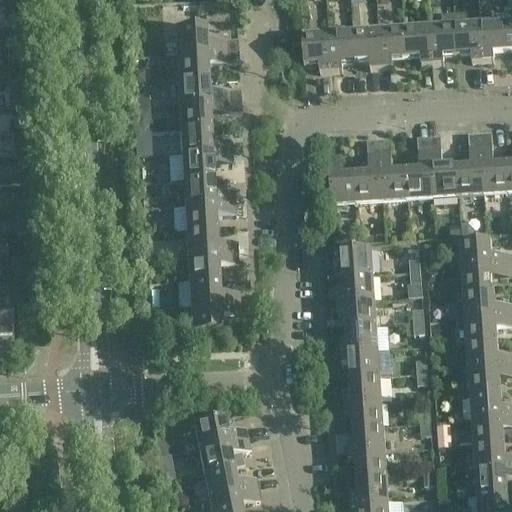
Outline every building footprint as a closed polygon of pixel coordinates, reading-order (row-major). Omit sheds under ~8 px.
[(466,16),(453,17),(456,60),(470,60),(470,67),(482,66),(479,28),(467,29),(466,16)] [(441,31),(429,31),(432,69),(443,69),(443,61),(456,60),(453,17),(441,18),(441,31)] [(492,27),(479,28),(482,66),(494,65),(493,58),(507,57),(505,26),(504,18),(491,19),(492,27)] [(175,33),(176,59),(238,55),(237,44),(207,45),(206,31),(175,33)] [(429,31),(404,33),(406,64),(420,63),(420,70),(432,69),(429,31)] [(404,33),(379,35),(381,73),(392,72),(392,65),(406,64),(404,33)] [(379,35),(353,36),(355,67),(369,67),(369,74),(381,73),(379,35)] [(353,36),(328,38),(331,76),(342,76),(342,68),(355,67),(353,36)] [(328,38),(302,40),(304,71),(319,70),(319,77),(331,76),(328,38)] [(238,55),(176,59),(178,84),(209,82),(208,68),(239,67),(238,55)] [(209,82),(178,84),(179,109),(241,106),(240,94),(209,96),(209,82)] [(241,106),(179,109),(180,134),(211,133),(211,119),(241,117),(241,106)] [(145,113),(136,114),(137,126),(146,125),(145,113)] [(211,133),(180,134),(182,160),(232,157),(231,145),(212,146),(211,133)] [(492,137),(480,138),(485,199),(510,198),(508,167),(494,168),(492,137)] [(471,170),(457,171),(459,201),(485,199),(480,138),(469,139),(471,170)] [(27,140),(13,141),(14,160),(28,159),(27,140)] [(441,141),(430,142),(434,203),(459,201),(457,171),(443,172),(441,141)] [(420,173),(407,174),(409,205),(434,203),(430,142),(418,142),(420,173)] [(391,144),(379,145),(383,206),(409,205),(407,174),(393,175),(391,144)] [(148,145),(138,146),(139,160),(149,159),(148,145)] [(370,177),(356,178),(358,208),(383,206),(379,145),(367,145),(370,177)] [(232,157),(182,160),(183,185),(214,183),(213,169),(232,168),(232,157)] [(332,210),(358,208),(356,178),(342,179),(341,159),(328,160),(332,210)] [(214,183),(183,185),(184,210),(235,208),(234,196),(214,197),(214,183)] [(235,208),(184,210),(186,236),(217,234),(216,220),(235,219),(235,208)] [(217,234),(186,236),(187,261),(238,258),(237,246),(217,248),(217,234)] [(491,245),(460,247),(462,273),(511,269),(511,258),(492,259),(491,245)] [(370,253),(332,256),(333,268),(340,268),(341,281),(372,279),(370,253)] [(238,258),(187,261),(188,286),(220,285),(219,271),(238,270),(238,258)] [(421,288),(420,264),(409,264),(411,289),(421,288)] [(511,269),(462,273),(464,298),(495,296),(494,283),(511,281),(511,269)] [(372,279),(341,281),(342,295),(335,295),(336,307),(374,304),(372,279)] [(220,285),(188,286),(190,311),(240,309),(240,297),(220,298),(220,285)] [(495,296),(464,298),(465,324),(511,320),(511,308),(496,309),(495,296)] [(374,304),(336,307),(337,318),(344,318),(344,332),(376,330),(374,304)] [(240,309),(190,311),(191,338),(222,336),(221,321),(241,320),(240,309)] [(0,313),(0,348),(13,348),(11,313),(0,313)] [(413,327),(424,326),(423,314),(413,315),(413,327)] [(511,320),(465,324),(467,349),(498,347),(497,333),(511,331),(511,320)] [(415,352),(425,352),(425,339),(424,326),(413,327),(415,352)] [(376,330),(344,332),(345,345),(338,345),(339,357),(377,355),(376,330)] [(498,347),(467,349),(469,374),(511,371),(511,359),(498,360),(498,347)] [(377,355),(339,357),(340,369),(347,368),(348,382),(379,380),(377,355)] [(427,365),(426,365),(416,366),(418,390),(429,389),(427,365)] [(511,371),(469,374),(471,400),(501,398),(500,383),(511,382),(511,371)] [(379,380),(348,382),(349,396),(342,397),(343,408),(381,405),(379,380)] [(501,398),(471,400),(472,425),(511,422),(511,410),(502,411),(501,398)] [(381,405),(343,408),(343,419),(351,419),(352,433),(383,431),(381,405)] [(430,416),(419,416),(420,428),(431,427),(430,416)] [(224,422),(193,428),(198,454),(248,444),(246,432),(226,436),(224,422)] [(511,422),(472,425),(474,450),(505,448),(504,435),(511,434),(511,422)] [(431,427),(420,428),(421,441),(432,440),(431,427)] [(383,431),(352,433),(352,446),(346,447),(346,458),(384,456),(383,431)] [(248,444),(198,454),(203,478),(234,472),(231,459),(250,455),(248,444)] [(505,448),(474,450),(476,476),(511,473),(511,460),(506,461),(505,448)] [(384,456),(346,458),(347,470),(354,470),(355,483),(386,481),(384,456)] [(434,478),(433,466),(423,467),(424,479),(434,478)] [(234,472),(203,478),(208,503),(257,494),(255,482),(236,486),(234,472)] [(511,473),(476,476),(478,501),(508,499),(507,485),(511,484),(511,473)] [(434,478),(424,479),(425,491),(435,490),(434,478)] [(386,481),(355,483),(356,497),(349,497),(350,509),(388,506),(386,481)] [(257,494),(208,503),(209,511),(241,511),(240,509),(259,505),(257,494)] [(508,499),(478,501),(478,511),(511,511),(509,511),(508,499)]
